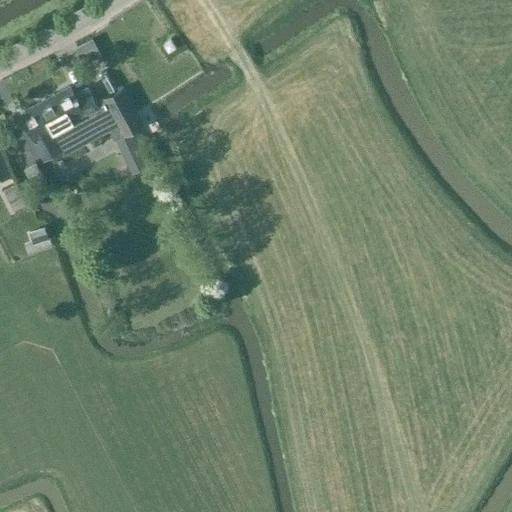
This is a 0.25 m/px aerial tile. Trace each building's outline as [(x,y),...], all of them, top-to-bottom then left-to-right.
[(172,36),(163,41),(169,51),(177,45),(172,36)] [(44,158),(109,125),(88,84),(75,92),(70,83),(19,111),(44,158)] [(144,124),(137,110),(124,85),(104,97),(117,122),(124,134),(144,124)] [(148,164),(145,158),(132,131),(117,138),(130,165),(133,171),(148,164)] [(44,227),(30,232),(33,242),(48,237),(44,227)]
